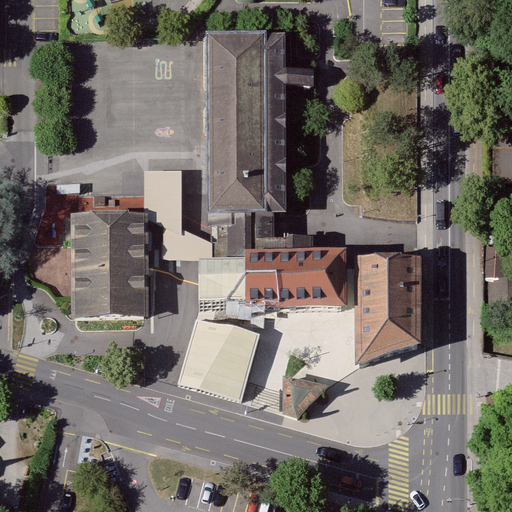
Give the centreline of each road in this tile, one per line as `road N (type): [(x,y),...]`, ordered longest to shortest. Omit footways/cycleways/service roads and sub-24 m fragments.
road 1 (tertiary): [(0,366),(334,466),(445,484)]
road 2 (primary): [(449,377),(449,0)]
